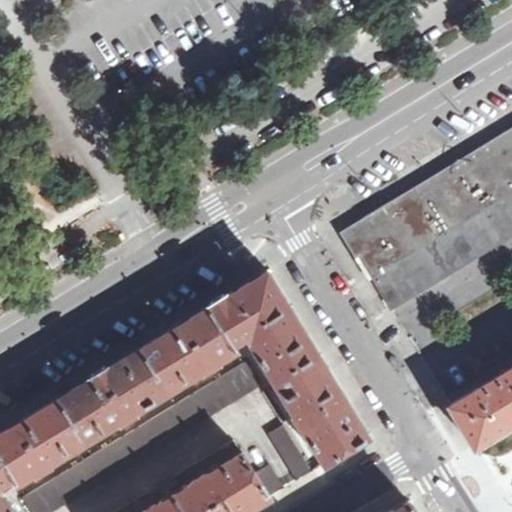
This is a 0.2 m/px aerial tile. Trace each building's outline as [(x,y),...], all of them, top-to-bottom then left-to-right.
[(511,191),(511,146),(506,136),(438,178),(463,221),(511,191)] [(463,221),(438,178),(428,184),(415,192),(441,235),(463,221)] [(511,191),(463,221),(441,235),(372,276),(391,308),(511,234),(511,191)] [(441,235),(415,192),(357,227),(353,245),(372,276),(441,235)] [(0,511),(13,511),(3,495),(7,491),(3,484),(12,479),(16,485),(37,471),(39,472),(53,464),(53,462),(120,420),(123,422),(137,413),(136,411),(202,372),(204,373),(218,365),(218,362),(238,350),(234,343),(243,337),(247,344),(251,342),(295,413),(293,414),(302,428),(305,428),(325,463),(369,435),(342,391),(295,314),(268,270),(176,325),(100,372),(25,418),(0,432),(0,511)] [(246,363),(22,497),(31,511),(48,511),(259,385),(246,363)] [(511,366),(495,377),(492,371),(486,375),(481,378),(484,384),(450,404),(472,441),(489,431),(491,436),(511,422),(511,366)] [(298,480),(313,471),(283,422),(268,432),(298,480)] [(244,511),(268,498),(255,474),(242,453),(205,475),(203,473),(189,482),(190,485),(155,505),(153,504),(140,511),(244,511)] [(255,474),(268,498),(284,488),(270,465),(255,474)] [(156,485),(162,493),(179,482),(174,474),(165,480),(156,485)] [(416,511),(409,499),(387,511),(416,511)]
